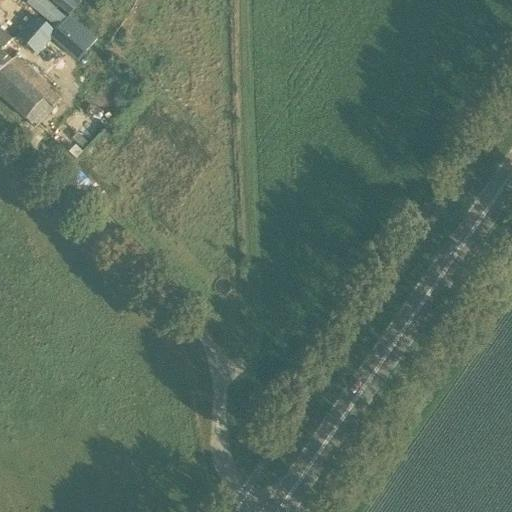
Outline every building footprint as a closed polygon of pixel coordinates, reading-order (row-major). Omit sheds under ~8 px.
[(40,0),(31,0),(26,6),(56,31),(65,20),(40,0)] [(70,0),(47,0),(68,17),(77,5),(74,3),(70,0)] [(94,30),(92,32),(71,14),(50,38),(77,62),(100,35),(94,30)] [(32,49),(50,31),(35,16),(17,34),(32,49)] [(0,98),(25,121),(34,129),(61,100),(15,58),(10,64),(0,55),(0,49),(1,50),(3,50),(11,41),(1,32),(0,32),(0,98)]
